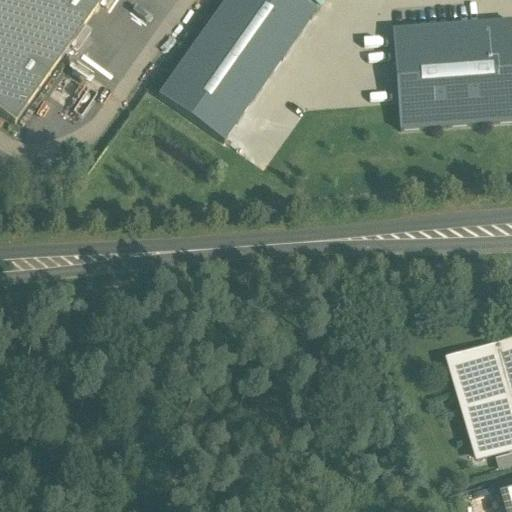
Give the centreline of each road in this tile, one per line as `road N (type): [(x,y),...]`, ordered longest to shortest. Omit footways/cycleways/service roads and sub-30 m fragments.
road 1 (tertiary): [(0,267),(287,245)]
road 2 (tertiary): [(511,217),(287,245)]
road 3 (tertiary): [(287,245),(511,244)]
